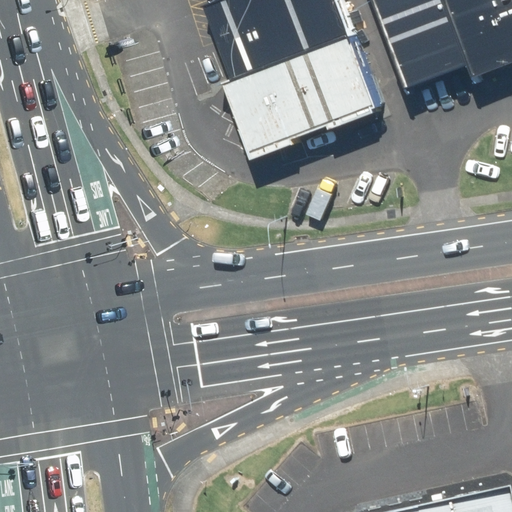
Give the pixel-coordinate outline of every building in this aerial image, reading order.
[(213,8),(241,84),(357,42),(341,0),(233,0),(222,4),(213,8)] [(476,62),(452,0),(383,0),(416,85),(476,62)] [(511,0),(452,0),(476,62),(482,78),(511,66),(511,0)] [(382,112),(357,42),(241,84),(235,86),(260,155),(382,112)] [(511,511),(511,485),(490,490),(387,511),(511,511)]
